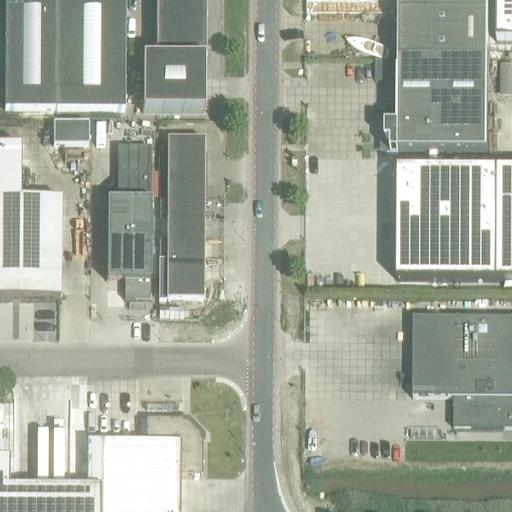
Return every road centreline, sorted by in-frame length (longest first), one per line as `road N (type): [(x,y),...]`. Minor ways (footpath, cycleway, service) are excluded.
road 1 (tertiary): [(262,360),(265,0)]
road 2 (unclassified): [(262,360),(0,360)]
road 3 (tertiary): [(266,511),(262,360)]
